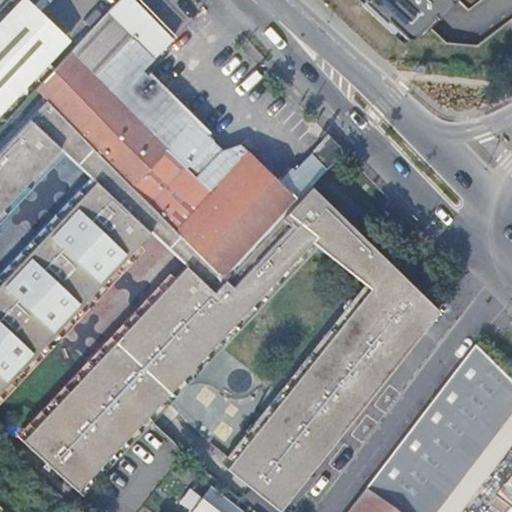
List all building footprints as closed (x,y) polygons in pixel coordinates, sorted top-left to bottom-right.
[(0,109),(38,69),(46,76),(53,69),(45,61),(69,36),(31,0),(24,0),(0,25),(0,109)] [(138,0),(119,0),(37,88),(47,97),(127,178),(225,277),(277,220),(311,184),(312,183),(346,149),(331,134),(296,168),(293,165),(278,179),(251,151),(250,151),(242,144),(224,149),(209,135),(214,129),(151,66),(146,72),(141,68),(174,36),(138,0)] [(365,0),(406,39),(412,37),(424,24),(437,11),(447,0),(365,0)] [(127,178),(47,97),(29,116),(59,145),(95,178),(150,230),(185,263),(241,315),(251,304),(224,277),(225,277),(127,178)] [(0,208),(59,145),(29,116),(0,147),(0,208)] [(0,390),(150,230),(95,178),(0,279),(0,390)] [(374,280),(233,459),(285,503),(435,306),(311,184),(277,220),(225,277),(224,277),(251,304),(317,234),(374,280)] [(241,315),(185,263),(21,439),(77,490),(241,315)] [(436,511),(511,413),(511,379),(475,344),(346,511),(436,511)] [(459,511),(511,443),(511,413),(436,511),(459,511)] [(226,511),(235,501),(215,484),(205,496),(193,486),(184,497),(197,508),(194,511),(226,511)]
